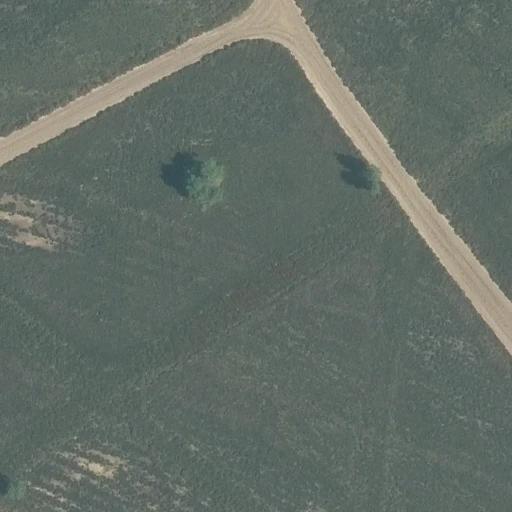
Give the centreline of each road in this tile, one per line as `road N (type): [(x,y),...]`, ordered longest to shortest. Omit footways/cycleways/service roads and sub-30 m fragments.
road 1 (track): [(288,13),(342,105),(511,324)]
road 2 (track): [(281,0),(288,13),(0,155)]
